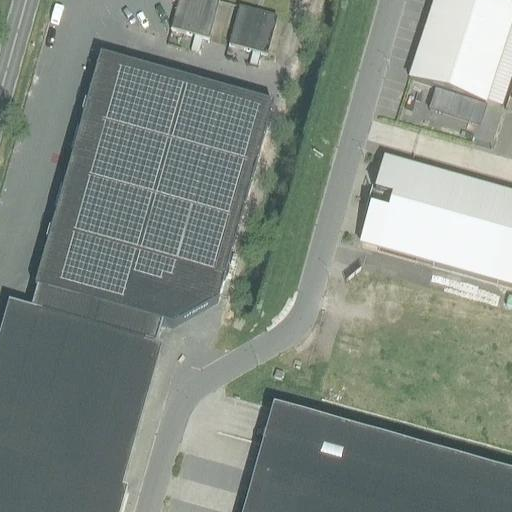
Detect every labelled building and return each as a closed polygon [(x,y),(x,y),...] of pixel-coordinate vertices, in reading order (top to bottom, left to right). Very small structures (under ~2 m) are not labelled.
[(178,0),(170,31),(208,41),(219,3),(205,0),(178,0)] [(511,11),(476,0),(435,0),(409,82),(484,106),(511,20),(511,11)] [(238,9),(228,47),(267,57),(277,19),(238,9)] [(0,511),(117,511),(122,493),(120,493),(159,349),(155,348),(160,331),(166,332),(217,304),(272,107),(99,59),(33,291),(36,291),(30,313),(8,307),(0,336),(0,511)] [(433,266),(433,267),(511,289),(511,197),(456,182),(456,183),(401,167),(400,171),(387,167),(365,244),(379,247),(378,251),(433,266)] [(404,281),(428,281),(428,266),(405,265),(404,281)] [(328,331),(315,379),(511,434),(511,330),(353,286),(340,334),(328,331)] [(283,375),(276,372),(274,379),(281,382),(283,375)] [(511,511),(511,477),(272,410),(242,511),(511,511)]
